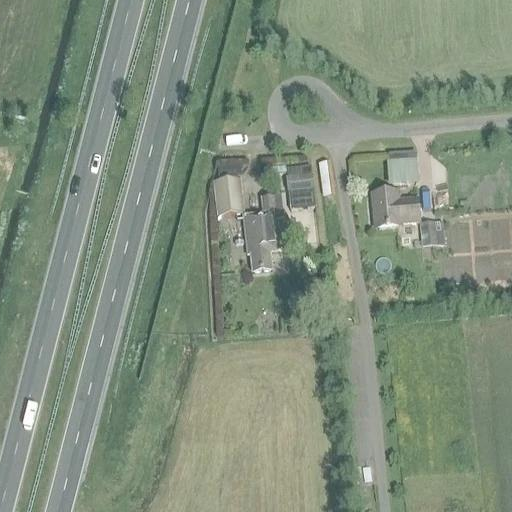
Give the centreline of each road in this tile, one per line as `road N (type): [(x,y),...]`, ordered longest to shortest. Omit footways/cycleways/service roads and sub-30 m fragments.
road 1 (trunk): [(57,511),(188,0)]
road 2 (trunk): [(129,0),(0,504)]
road 3 (unclassified): [(361,130),(319,93),(294,88),(278,111),(286,131),(337,131)]
road 4 (unclassified): [(361,130),(511,118)]
